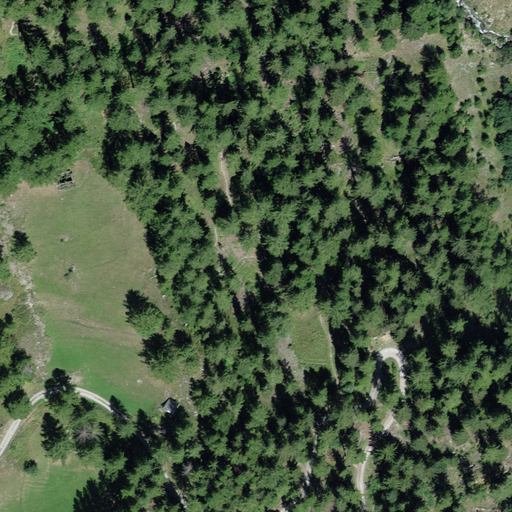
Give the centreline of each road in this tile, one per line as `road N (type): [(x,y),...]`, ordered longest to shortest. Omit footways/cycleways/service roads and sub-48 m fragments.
road 1 (track): [(362,511),(362,463),(401,396),(402,362),(392,352),(379,359),(370,399),(317,429),(305,484),(285,511)]
road 2 (track): [(193,511),(138,433),(91,394),(38,395),(0,450)]
